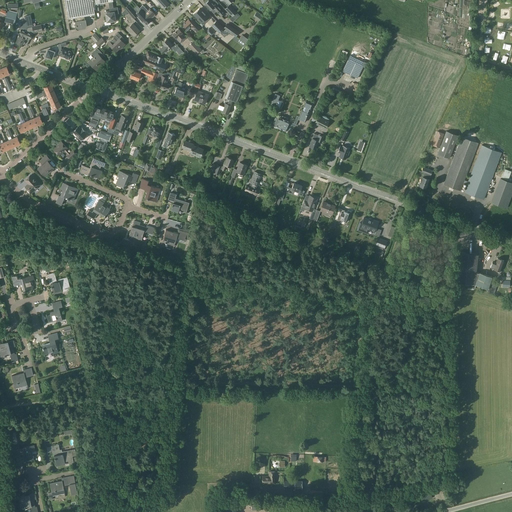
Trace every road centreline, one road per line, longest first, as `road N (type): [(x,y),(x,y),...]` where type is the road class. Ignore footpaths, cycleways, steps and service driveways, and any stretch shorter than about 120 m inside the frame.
road 1 (tertiary): [(511,243),(91,88)]
road 2 (residential): [(124,207),(106,235),(39,204),(0,173)]
road 3 (residential): [(91,88),(188,0)]
road 4 (residential): [(0,173),(91,88)]
